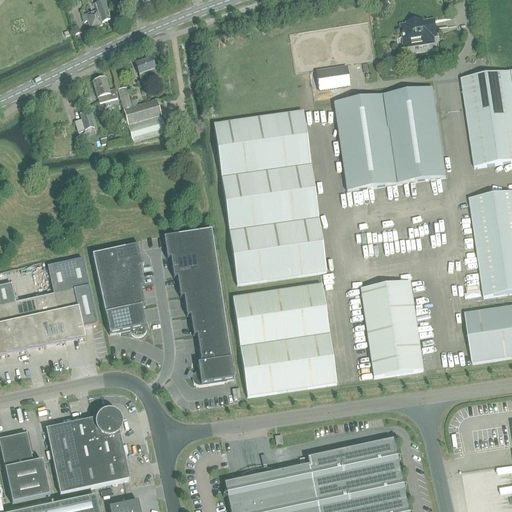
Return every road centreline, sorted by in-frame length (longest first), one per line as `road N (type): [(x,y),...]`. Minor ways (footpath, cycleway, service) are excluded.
road 1 (unclassified): [(161,439),(422,400)]
road 2 (tertiary): [(230,0),(0,102)]
road 3 (unclassified): [(0,404),(118,382),(144,396),(161,439)]
